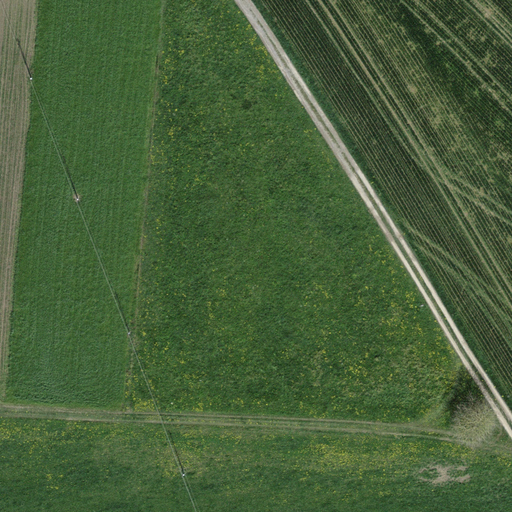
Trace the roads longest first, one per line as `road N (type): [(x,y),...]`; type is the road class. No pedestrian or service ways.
road 1 (track): [(0,410),(377,426),(511,447)]
road 2 (track): [(242,0),(511,430)]
